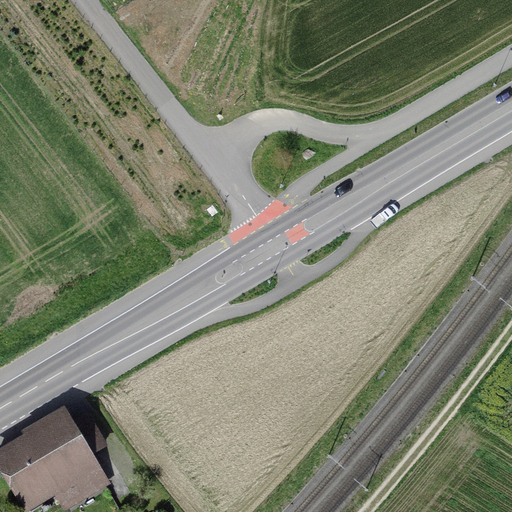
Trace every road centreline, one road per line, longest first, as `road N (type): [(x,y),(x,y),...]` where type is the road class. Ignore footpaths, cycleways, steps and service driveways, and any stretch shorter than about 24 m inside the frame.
road 1 (primary): [(276,246),(0,408)]
road 2 (unclassified): [(276,246),(85,0)]
road 3 (primary): [(511,105),(276,246)]
road 4 (track): [(363,511),(436,436),(511,330)]
